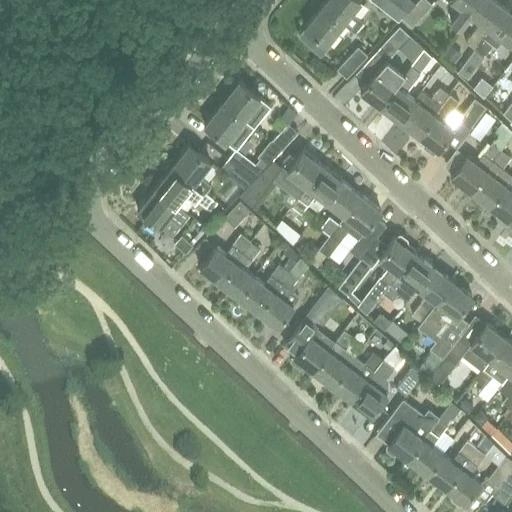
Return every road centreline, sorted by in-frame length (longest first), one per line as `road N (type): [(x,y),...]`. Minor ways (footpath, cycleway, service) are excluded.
road 1 (residential): [(398,511),(99,229),(86,207),(88,184),(113,153),(241,16)]
road 2 (residential): [(511,282),(241,16)]
